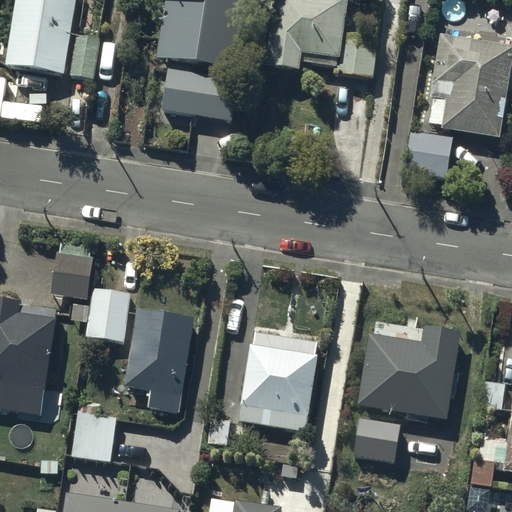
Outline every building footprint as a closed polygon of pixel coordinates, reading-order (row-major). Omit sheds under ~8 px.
[(16,0),(8,61),(65,69),(74,0),(16,0)] [(249,0),(164,0),(156,57),(239,69),(249,0)] [(348,0),(273,0),(265,60),(301,66),(303,50),(336,55),(333,71),(372,77),(378,33),(344,28),(348,0)] [(101,31),(77,28),(71,72),(95,75),(101,31)] [(511,54),(511,42),(440,32),(430,96),(433,96),(430,121),(443,123),(442,125),(500,134),(511,54)] [(240,76),(170,64),(163,109),(233,120),(240,76)] [(451,136),(411,131),(405,171),(445,177),(451,136)] [(91,243),(60,241),(60,252),(55,252),(52,293),(88,296),(91,243)] [(130,291),(93,286),(87,334),(125,339),(130,291)] [(18,297),(0,294),(0,407),(42,413),(55,308),(17,303),(18,297)] [(193,314),(136,306),(126,382),(151,385),(149,405),(180,409),(193,314)] [(420,340),(369,333),(351,462),(393,467),(401,412),(445,418),(458,329),(422,324),(420,340)] [(317,341),(257,332),(255,343),(249,342),(238,420),(307,430),(318,352),(315,352),(317,341)] [(116,413),(77,410),(73,456),(112,460),(116,413)] [(230,420),(210,418),(207,443),(228,445),(230,420)] [(494,457),(473,455),(471,482),(492,484),(494,457)] [(280,511),(281,504),(236,498),(236,500),(210,497),(208,511),(280,511)]
